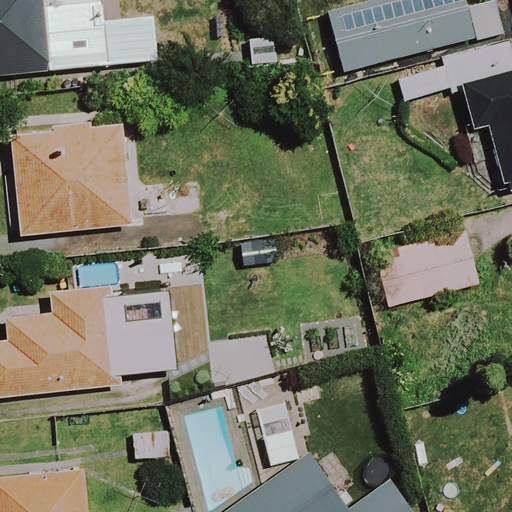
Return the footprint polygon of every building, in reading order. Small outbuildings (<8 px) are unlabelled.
[(118,28),(114,0),(0,0),(0,81),(153,64),(148,24),(118,28)] [(342,76),(500,32),(490,0),(487,0),(463,7),(460,0),(389,0),(325,18),(342,76)] [(455,89),(511,75),(511,52),(511,47),(393,75),(399,102),(455,89)] [(511,75),(455,89),(467,143),(486,139),(499,195),(511,191),(511,75)] [(129,230),(119,127),(8,137),(18,241),(129,230)] [(200,181),(136,189),(143,249),(207,241),(200,181)] [(475,290),(461,235),(371,256),(385,311),(475,290)] [(0,401),(121,389),(111,290),(50,297),(52,316),(2,321),(4,341),(0,341),(0,401)] [(83,511),(81,477),(0,484),(0,511),(83,511)]
